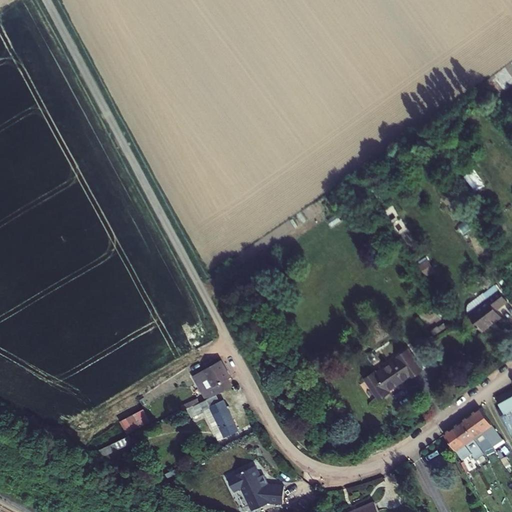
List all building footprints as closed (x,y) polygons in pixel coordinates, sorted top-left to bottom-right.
[(316,201),(285,222),(296,237),(327,216),(316,201)] [(384,240),(376,227),(363,235),(372,248),(384,240)] [(435,271),(427,260),(419,266),(426,276),(435,271)] [(495,285),(484,294),(483,293),(468,304),(467,309),(468,314),(481,331),(501,316),(496,310),(507,301),(495,285)] [(379,400),(390,393),(389,391),(411,376),(412,378),(422,371),(408,350),(397,357),(399,359),(377,374),(376,372),(365,380),(379,400)] [(193,376),(207,400),(216,395),(231,388),(228,379),(231,378),(222,361),(193,376)] [(511,390),(496,399),(504,414),(509,411),(511,409),(511,390)] [(207,400),(187,409),(192,418),(205,412),(219,440),(238,430),(224,400),(219,402),(216,395),(207,400)] [(488,440),(495,449),(505,442),(480,408),(471,415),(488,440)] [(145,410),(120,419),(125,433),(150,424),(145,410)] [(488,440),(471,415),(462,421),(480,446),(488,440)] [(480,446),(462,421),(453,428),(471,453),(475,460),(484,454),(480,446)] [(471,453),(453,428),(444,434),(463,460),(471,453)] [(129,436),(100,450),(109,454),(112,453),(132,443),(129,436)] [(243,488),(254,511),(272,502),(275,502),(284,503),(285,486),(269,485),(264,475),(261,476),(256,466),(229,479),(235,491),(243,488)] [(379,511),(375,502),(351,511),(379,511)]
